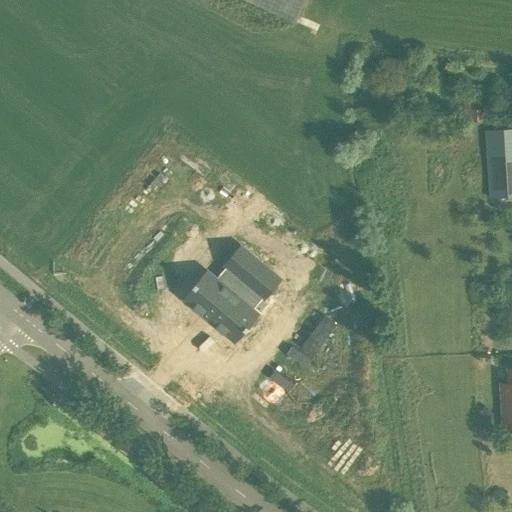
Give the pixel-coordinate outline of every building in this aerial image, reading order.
[(0,0),(0,29),(21,39),(37,0),(0,0)] [(246,0),(294,22),(304,0),(246,0)] [(154,92),(101,91),(100,125),(217,128),(218,96),(195,95),(195,71),(154,70),(154,92)] [(488,199),(511,197),(511,128),(483,130),(488,199)] [(236,256),(220,275),(239,291),(255,271),(236,256)] [(255,271),(239,291),(262,309),(277,290),(255,271)] [(206,330),(229,302),(202,279),(178,308),(206,330)] [(229,302),(206,330),(235,354),(258,325),(229,302)] [(504,431),(511,430),(511,368),(508,368),(509,383),(501,383),(504,431)]
